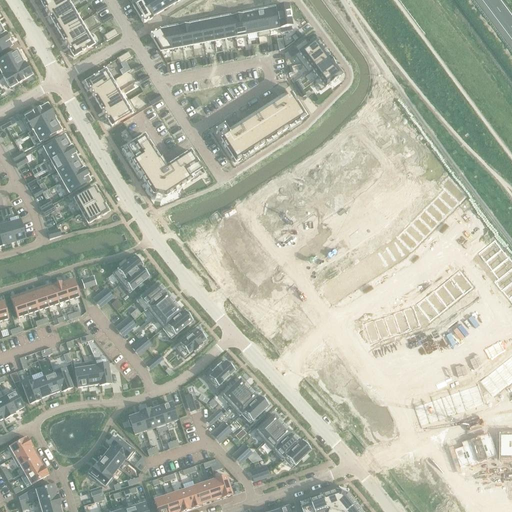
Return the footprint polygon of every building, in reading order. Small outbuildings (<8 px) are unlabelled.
[(66,0),(45,0),(41,3),(45,10),(44,10),(47,14),(68,2),(66,0)] [(141,0),(132,6),(143,24),(148,21),(152,19),(141,0)] [(151,0),(141,0),(152,19),(152,18),(160,13),(151,0)] [(162,0),(151,0),(160,13),(168,8),(162,0)] [(174,0),(162,0),(168,8),(176,3),(176,4),(176,3),(174,0)] [(68,2),(47,14),(50,19),(54,25),(74,13),(68,2)] [(287,7),(276,9),(280,30),(291,27),(290,20),(289,14),(287,7)] [(275,9),(265,11),(269,32),(280,30),(276,9),(275,9)] [(265,11),(254,13),(258,34),(269,32),(265,11)] [(74,13),(54,25),(60,36),(81,24),(74,13)] [(243,15),(242,15),(246,36),(258,34),(254,13),(243,15)] [(242,15),(231,17),(235,38),(246,36),(242,15)] [(231,18),(221,20),(225,40),(235,38),(231,17),(231,18)] [(221,20),(210,22),(214,42),(225,40),(221,20)] [(210,22),(199,24),(203,44),(214,42),(210,22)] [(81,24),(60,36),(64,42),(67,47),(87,34),(81,24)] [(189,25),(189,26),(193,46),(203,44),(199,24),(189,26),(189,25)] [(189,26),(178,28),(182,48),(193,46),(189,26)] [(178,28),(168,30),(172,50),(182,48),(178,28)] [(155,32),(150,35),(160,53),(172,50),(168,30),(160,31),(159,30),(155,33),(155,32)] [(115,31),(105,37),(108,42),(118,36),(115,31)] [(87,34),(67,47),(69,51),(73,58),(81,54),(87,50),(86,50),(94,46),(87,34)] [(5,36),(0,38),(0,53),(11,47),(10,46),(8,42),(9,42),(5,36)] [(305,40),(294,48),(298,53),(294,56),(301,65),(322,50),(315,41),(309,45),(305,40)] [(322,50),(301,65),(307,74),(328,58),(322,50)] [(6,58),(0,61),(0,71),(2,76),(2,77),(24,64),(23,64),(16,52),(6,58)] [(128,53),(118,59),(121,64),(131,58),(128,53)] [(328,58),(307,74),(308,74),(312,71),(317,79),(314,82),(335,67),(328,58)] [(24,64),(2,77),(9,89),(11,88),(20,83),(31,77),(24,64)] [(335,67),(314,82),(321,91),(341,76),(335,67)] [(92,79),(85,83),(89,90),(91,94),(112,82),(105,71),(98,75),(92,78),(92,79)] [(112,82),(91,94),(94,99),(98,105),(119,93),(112,82)] [(224,127),(215,133),(220,141),(235,163),(241,159),(242,160),(242,159),(241,157),(245,154),(247,156),(248,156),(246,154),(251,151),(252,153),(253,153),(253,152),(264,144),(265,145),(265,144),(264,142),(269,139),(270,141),(271,141),(269,139),(274,136),(275,138),(276,138),(276,137),(288,129),(288,130),(289,129),(287,127),(292,124),(293,126),(294,126),(293,124),(297,121),(299,123),(299,122),(306,118),(288,90),(282,93),(284,96),(285,98),(229,135),(227,133),(224,127)] [(119,93),(98,105),(102,111),(101,111),(104,116),(125,104),(119,93)] [(159,95),(148,101),(151,107),(153,106),(162,100),(159,95)] [(196,100),(191,103),(196,110),(199,108),(201,107),(196,100)] [(125,104),(104,116),(107,121),(111,127),(132,115),(125,104)] [(36,112),(25,118),(32,131),(54,118),(47,106),(36,112)] [(393,113),(376,130),(384,138),(401,121),(400,120),(400,121),(393,114),(393,113)] [(54,118),(32,131),(33,131),(40,143),(50,137),(60,131),(54,119),(54,118)] [(8,120),(0,124),(0,130),(1,132),(6,129),(11,126),(8,120)] [(401,121),(384,138),(392,146),(409,129),(401,121)] [(409,129),(392,146),(399,153),(416,137),(408,129),(409,129)] [(144,136),(126,148),(133,160),(130,162),(138,174),(139,174),(141,173),(144,177),(141,179),(142,179),(145,184),(152,196),(154,196),(155,197),(156,197),(156,196),(162,197),(161,198),(162,198),(163,198),(165,198),(174,192),(175,192),(173,189),(178,186),(179,189),(180,189),(192,181),(190,178),(202,170),(190,152),(166,167),(166,168),(167,170),(165,171),(159,161),(160,161),(144,136)] [(355,136),(346,145),(366,164),(375,156),(355,136)] [(64,137),(43,149),(50,161),(71,149),(71,148),(70,148),(64,137)] [(416,137),(399,153),(400,153),(402,152),(409,159),(424,144),(423,143),(423,144),(416,137)] [(424,144),(409,159),(416,167),(432,151),(424,144)] [(346,146),(339,153),(358,172),(365,164),(366,165),(366,164),(346,145),(346,146)] [(71,149),(50,161),(56,172),(77,160),(76,159),(74,155),(75,155),(71,149)] [(432,151),(416,167),(424,174),(424,175),(439,159),(431,152),(432,152),(432,151)] [(20,153),(11,158),(12,159),(14,163),(25,157),(22,152),(20,153)] [(330,161),(349,181),(358,172),(339,153),(331,161),(330,161)] [(25,157),(14,163),(17,169),(26,164),(28,163),(25,157)] [(77,160),(56,172),(62,183),(84,171),(83,170),(82,170),(77,160)] [(325,165),(315,171),(330,194),(340,187),(325,164),(325,165)] [(84,171),(62,183),(69,194),(90,182),(89,181),(87,177),(84,171)] [(306,177),(305,177),(319,198),(328,192),(329,194),(330,194),(315,171),(306,177)] [(305,177),(296,183),(308,202),(317,196),(318,198),(319,198),(305,177)] [(448,177),(440,186),(444,190),(458,205),(458,204),(459,205),(467,196),(464,192),(456,185),(448,177)] [(296,184),(286,190),(298,208),(308,202),(296,183),(295,184),(296,184)] [(83,194),(73,200),(80,212),(102,200),(99,195),(98,195),(95,188),(83,194)] [(277,195),(277,196),(291,219),(292,218),(289,214),(298,208),(286,190),(277,196),(277,195)] [(444,190),(438,197),(452,211),(458,205),(444,190)] [(277,196),(267,202),(282,225),(291,219),(277,196)] [(438,197),(431,203),(445,218),(452,211),(438,197)] [(47,201),(39,206),(40,210),(41,210),(42,212),(52,206),(49,200),(47,201)] [(102,200),(80,212),(88,225),(98,219),(108,213),(104,206),(105,206),(102,200)] [(258,208),(257,209),(269,228),(270,227),(279,221),(281,225),(282,225),(267,202),(267,203),(258,209),(258,208)] [(431,203),(424,210),(439,224),(445,218),(431,203)] [(52,206),(42,212),(45,217),(52,213),(55,211),(52,206)] [(424,210),(418,217),(432,231),(439,224),(424,210)] [(237,211),(226,218),(230,224),(241,217),(237,211)] [(418,217),(411,224),(425,238),(432,231),(418,217)] [(20,222),(10,224),(11,226),(15,243),(25,240),(20,222)] [(10,224),(1,227),(6,245),(15,243),(11,226),(10,224)] [(411,224),(404,231),(418,245),(425,238),(411,224)] [(57,231),(48,234),(49,240),(61,237),(59,231),(57,231)] [(397,237),(397,238),(412,252),(418,245),(404,231),(397,238),(397,237)] [(197,245),(191,250),(201,261),(220,245),(211,234),(205,239),(204,238),(197,245)] [(252,237),(243,245),(247,249),(256,242),(252,237)] [(393,241),(385,246),(396,263),(404,258),(405,258),(394,240),(393,241)] [(495,241),(478,254),(478,255),(479,255),(485,263),(502,250),(495,242),(495,241)] [(256,242),(247,249),(251,254),(260,246),(256,242)] [(220,245),(201,261),(210,271),(209,272),(210,272),(229,257),(220,246),(220,245)] [(385,246),(377,252),(388,268),(396,263),(385,246)] [(502,250),(485,263),(492,271),(491,272),(509,258),(508,258),(502,250)] [(377,252),(369,257),(380,274),(388,268),(377,252)] [(121,267),(112,274),(121,284),(143,266),(134,256),(126,263),(125,261),(119,265),(121,267)] [(369,257),(361,262),(372,279),(380,274),(369,257)] [(509,258),(491,272),(492,272),(498,280),(494,283),(511,269),(511,262),(509,258)] [(361,262),(353,267),(364,284),(372,279),(361,262)] [(235,264),(216,280),(217,280),(225,289),(225,290),(247,271),(246,270),(243,273),(235,265),(235,264)] [(143,266),(121,284),(129,294),(149,278),(141,269),(143,267),(143,266)] [(353,267),(345,272),(356,289),(364,284),(353,267)] [(511,269),(494,283),(501,292),(511,283),(511,269)] [(247,271),(225,290),(233,299),(255,280),(247,271)] [(459,271),(450,278),(464,295),(473,288),(459,271)] [(345,272),(337,278),(348,295),(356,289),(345,272)] [(288,278),(279,286),(284,291),(293,283),(288,278)] [(329,282),(328,282),(340,300),(341,300),(340,299),(348,295),(337,278),(329,282)] [(450,279),(442,285),(455,301),(463,295),(464,296),(464,295),(450,278),(450,279)] [(62,283),(69,302),(79,298),(73,280),(63,284),(62,283)] [(255,280),(233,299),(233,300),(234,299),(242,308),(241,308),(242,309),(263,290),(255,280)] [(328,282),(320,288),(331,306),(340,300),(328,282)] [(62,283),(52,286),(58,305),(69,302),(62,283)] [(293,283),(284,291),(288,296),(297,288),(293,283)] [(511,283),(501,292),(502,292),(508,300),(511,297),(511,283)] [(158,284),(136,302),(145,312),(166,294),(158,284)] [(434,291),(433,291),(433,292),(447,309),(448,308),(447,308),(455,301),(442,285),(434,292),(434,291)] [(52,287),(42,291),(48,309),(58,305),(52,286),(52,287)] [(263,290),(242,309),(250,319),(272,300),(263,290)] [(42,291),(32,294),(38,312),(48,309),(42,291)] [(433,292),(425,298),(439,315),(447,309),(433,292)] [(32,294),(22,298),(28,315),(38,312),(32,294)] [(166,294),(145,312),(147,311),(154,320),(174,304),(166,294)] [(22,298),(11,301),(17,319),(28,315),(22,298)] [(416,305),(430,323),(430,322),(439,315),(425,298),(417,305),(416,305)] [(275,302),(254,322),(263,332),(284,312),(275,302)] [(174,304),(154,320),(162,330),(184,312),(184,311),(182,313),(174,304)] [(412,307),(402,310),(409,331),(419,328),(420,328),(412,307)] [(137,310),(130,316),(134,320),(141,315),(137,310)] [(402,310),(392,314),(400,335),(409,331),(402,310)] [(184,312),(162,330),(171,340),(192,322),(184,312)] [(284,312),(263,332),(271,340),(271,341),(292,321),(284,312)] [(315,313),(306,322),(310,327),(320,318),(315,313)] [(389,316),(383,318),(390,337),(395,335),(399,334),(399,335),(400,335),(392,314),(389,316)] [(374,320),(372,321),(380,341),(381,341),(381,340),(383,340),(390,337),(383,318),(376,320),(374,321),(374,320)] [(292,321),(271,341),(280,351),(286,346),(293,339),(298,334),(290,325),(293,322),(292,321)] [(372,321),(363,324),(365,329),(364,329),(368,340),(368,339),(370,345),(380,341),(372,321)] [(197,331),(176,349),(184,359),(192,352),(194,354),(203,347),(201,345),(206,341),(204,339),(206,338),(201,331),(199,332),(197,331)] [(334,335),(325,343),(330,348),(340,339),(339,338),(337,336),(335,334),(334,335)] [(147,342),(143,346),(146,350),(151,346),(147,342)] [(304,366),(300,370),(309,380),(326,364),(317,354),(312,358),(304,366)] [(159,356),(154,360),(158,364),(163,361),(159,356)] [(511,360),(510,358),(502,364),(511,376),(511,360)] [(213,374),(207,380),(216,389),(235,372),(226,362),(221,366),(220,365),(211,372),(213,374)] [(326,364),(309,380),(317,389),(316,389),(317,390),(338,370),(338,369),(334,373),(326,364)] [(511,376),(502,364),(495,370),(508,386),(511,382),(511,376)] [(108,365),(96,366),(99,387),(111,385),(108,365)] [(96,367),(86,369),(88,387),(99,386),(99,387),(96,366),(96,367)] [(64,367),(53,372),(61,393),(72,389),(64,367)] [(86,369),(74,370),(77,389),(88,387),(86,369)] [(338,370),(317,390),(325,399),(347,379),(338,370)] [(495,370),(487,376),(500,392),(507,386),(507,387),(508,386),(495,370)] [(54,375),(44,378),(50,396),(61,392),(61,393),(53,372),(54,375)] [(379,375),(370,384),(375,388),(383,380),(379,375)] [(480,382),(479,382),(492,398),(493,398),(500,392),(487,376),(480,382)] [(33,382),(40,401),(40,400),(50,396),(44,378),(33,382)] [(347,379),(325,399),(326,399),(334,408),(354,390),(345,381),(347,379)] [(240,380),(221,398),(230,407),(249,390),(240,380)] [(383,380),(375,388),(379,393),(388,385),(383,380)] [(33,382),(22,386),(29,405),(40,401),(33,382)] [(478,386),(469,389),(475,408),(484,405),(485,405),(478,385),(478,386)] [(469,389),(459,392),(466,411),(467,411),(475,408),(469,389)] [(249,390),(230,407),(239,417),(258,399),(260,397),(259,397),(257,399),(249,390)] [(354,390),(334,408),(343,417),(343,418),(354,408),(363,400),(354,390)] [(15,392),(5,397),(14,415),(15,415),(14,414),(24,409),(15,392)] [(459,392),(450,395),(457,415),(466,411),(459,392)] [(398,395),(389,403),(393,408),(402,400),(398,395)] [(450,395),(441,398),(448,418),(449,418),(448,417),(456,414),(456,415),(457,415),(450,395)] [(0,412),(4,420),(14,415),(5,397),(0,400),(0,412)] [(258,399),(239,417),(241,415),(250,425),(267,409),(269,407),(260,397),(258,399)] [(441,398),(432,401),(439,421),(448,418),(441,398)] [(432,401),(423,404),(430,424),(439,421),(432,401)] [(171,404),(160,408),(167,428),(167,427),(167,425),(177,422),(171,404)] [(414,407),(413,407),(420,427),(421,427),(429,424),(430,424),(423,404),(414,407)] [(150,410),(156,429),(156,431),(167,428),(160,408),(150,411),(150,410)] [(150,410),(139,413),(146,432),(156,429),(150,410)] [(365,410),(351,424),(363,438),(370,440),(375,420),(365,410)] [(218,411),(214,415),(218,419),(222,415),(218,411)] [(129,420),(128,421),(130,428),(132,427),(135,436),(146,432),(139,413),(139,414),(139,415),(129,418),(129,420)] [(274,415),(255,433),(264,443),(283,425),(274,415)] [(375,420),(370,440),(377,442),(377,441),(394,435),(393,431),(397,429),(393,418),(389,420),(387,416),(375,420)] [(223,424),(219,428),(223,432),(227,428),(223,424)] [(283,425),(264,443),(273,452),(291,435),(283,425)] [(227,428),(223,432),(227,436),(231,432),(227,428)] [(242,430),(235,437),(239,441),(246,435),(242,430)] [(291,435),(273,452),(281,461),(302,442),(301,442),(300,443),(291,435)] [(501,436),(501,459),(501,458),(511,458),(511,436),(502,436),(501,436)] [(482,440),(481,440),(488,460),(498,456),(498,457),(492,437),(491,437),(482,440)] [(26,438),(7,449),(12,459),(32,448),(26,438)] [(117,439),(109,448),(127,462),(135,453),(117,439)] [(481,440),(472,443),(479,463),(488,460),(481,440)] [(302,442),(281,461),(282,462),(283,460),(292,469),(301,461),(303,463),(308,458),(307,456),(309,453),(311,452),(302,442)] [(472,444),(463,447),(470,466),(479,463),(472,443),(472,444)] [(454,450),(453,450),(460,470),(461,470),(461,469),(470,466),(463,447),(454,450)] [(32,448),(12,459),(18,468),(36,458),(31,449),(32,448)] [(107,453),(103,457),(118,469),(125,460),(127,462),(109,448),(110,449),(107,453)] [(95,465),(113,480),(113,479),(111,478),(118,469),(103,457),(96,466),(95,465)] [(36,458),(18,468),(20,467),(25,476),(25,477),(42,467),(42,466),(41,467),(36,458)] [(95,465),(88,475),(90,476),(89,477),(95,482),(96,481),(106,489),(113,480),(95,465)] [(416,465),(397,480),(397,481),(398,480),(405,490),(424,476),(416,466),(417,466),(416,465)] [(25,476),(21,479),(27,488),(48,476),(42,467),(25,477),(25,476)] [(424,476),(405,490),(413,500),(412,500),(413,501),(434,484),(433,484),(431,485),(424,476)] [(225,477),(215,480),(215,481),(221,498),(221,499),(232,496),(225,477)] [(215,481),(205,484),(211,502),(221,498),(215,481)] [(205,484),(194,488),(200,505),(211,502),(205,484)] [(434,484),(413,501),(420,511),(441,494),(434,484)] [(43,489),(35,491),(38,502),(36,502),(36,503),(57,496),(56,496),(53,486),(43,489)] [(194,488),(184,491),(191,510),(201,506),(200,505),(194,488)] [(184,491),(174,495),(179,511),(184,511),(191,510),(184,491)] [(313,505),(302,509),(303,511),(361,511),(357,507),(358,506),(349,495),(349,494),(337,491),(324,496),(324,497),(311,502),(313,505)] [(441,494),(420,511),(421,511),(422,511),(439,511),(449,504),(441,494)] [(179,511),(174,495),(164,498),(168,511),(179,511)] [(57,496),(36,503),(38,511),(42,511),(59,507),(61,507),(57,496)] [(168,511),(164,498),(153,502),(156,511),(168,511)] [(480,498),(471,505),(474,510),(484,503),(480,498)] [(484,503),(474,510),(475,511),(482,511),(488,509),(484,503)]
